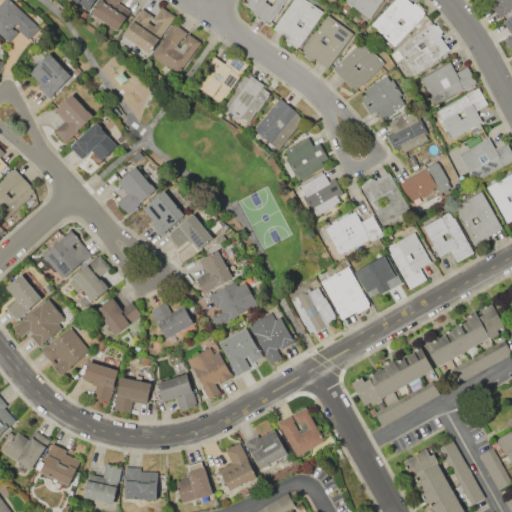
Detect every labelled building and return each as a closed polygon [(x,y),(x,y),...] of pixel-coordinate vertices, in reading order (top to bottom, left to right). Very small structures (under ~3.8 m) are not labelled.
[(10,0),(40,26),(28,39),(16,28),(18,25),(16,23),(12,27),(16,32),(8,41),(0,34),(0,2),(2,0),(10,0)] [(74,0),(94,0),(88,9),(74,0)] [(91,14),(100,0),(102,0),(114,8),(118,2),(130,10),(116,31),(91,14)] [(284,0),(269,23),(243,6),(247,0),(284,0)] [(292,0),(307,0),(323,11),(298,48),(285,40),(287,37),(274,28),(292,0)] [(345,0),(382,0),(370,19),(344,2),(345,0)] [(394,0),(408,0),(412,3),(414,2),(416,4),(417,2),(424,9),(422,10),(425,13),(394,46),(371,24),(394,0)] [(511,0),(511,8),(498,17),(491,5),(494,3),(492,0),(511,0)] [(123,35),(142,8),(153,15),(148,22),(153,26),(155,23),(152,20),(161,6),(175,16),(163,33),(162,32),(148,52),(123,35)] [(353,32),(328,68),(315,58),(313,60),(311,59),(310,61),(303,56),(304,54),(301,52),(303,49),(302,49),(328,14),(353,32)] [(511,34),(503,20),(511,14),(511,51),(510,50),(508,48),(507,47),(506,44),(505,41),(505,39),(511,34)] [(450,49),(415,75),(403,58),(397,62),(391,53),(396,49),(431,23),(432,24),(433,23),(435,26),(437,24),(442,31),(440,33),(442,35),(440,36),(450,49)] [(152,55),(174,24),(186,32),(182,38),(181,37),(176,45),(180,47),(185,40),(184,39),(188,33),(200,42),(178,74),(152,55)] [(362,40),(384,63),(354,92),(332,69),(362,40)] [(49,52),(71,74),(47,97),(38,87),(41,84),(29,72),(49,52)] [(248,64),(221,103),(197,87),(210,68),(207,66),(214,56),(224,62),(231,52),(248,64)] [(450,61),(456,72),(467,66),(476,82),(435,105),(420,77),(450,61)] [(73,70),(78,67),(82,73),(77,76),(73,70)] [(272,93),(258,113),(255,111),(248,121),(243,117),(241,120),(223,107),(245,75),(246,76),(248,73),(266,85),(264,88),(272,93)] [(405,104),(381,119),(376,110),(372,113),(370,110),(368,111),(363,104),(369,100),(362,88),(385,73),(390,81),(393,79),(401,92),(398,94),(405,104)] [(483,121),(449,141),(433,114),(443,108),(442,107),(478,87),(488,104),(476,110),(483,121)] [(71,93),(87,110),(88,110),(93,115),(64,142),(54,130),(64,120),(54,109),(71,93)] [(280,97),(299,113),(298,114),(303,118),(277,149),(254,129),(280,97)] [(387,134),(393,131),(388,121),(413,109),(417,119),(420,117),(427,133),(425,134),(428,139),(403,152),(401,147),(395,150),(387,134)] [(96,121),(108,134),(107,134),(117,144),(101,160),(91,149),(81,158),(70,146),(96,121)] [(511,153),(511,160),(473,182),(460,160),(461,159),(454,147),(462,143),(466,150),(482,141),(479,134),(484,131),(487,137),(489,136),(495,147),(506,141),(511,153)] [(307,136),(312,144),(318,141),(328,158),(322,162),(324,166),(301,180),(298,174),(295,176),(295,175),(290,177),(282,163),(287,161),(286,160),(289,158),(284,150),(307,136)] [(438,162),(449,181),(447,182),(450,187),(447,189),(448,191),(444,193),(443,191),(440,193),(436,185),(427,168),(438,162)] [(135,166),(155,189),(126,213),(116,202),(126,193),(117,182),(135,166)] [(0,181),(14,167),(31,185),(30,186),(35,191),(6,219),(0,213),(0,181)] [(398,182),(426,167),(427,168),(436,185),(408,200),(398,182)] [(324,172),(328,181),(335,178),(344,194),(337,198),(342,207),(318,220),(299,185),(324,172)] [(389,172),(412,213),(383,229),(360,186),(363,184),(362,182),(370,177),(371,179),(373,178),(374,180),(389,172)] [(487,187),(511,172),(511,219),(507,222),(487,187)] [(418,212),(413,201),(435,189),(441,199),(418,212)] [(481,190),(503,228),(475,245),(453,207),(481,190)] [(184,215),(160,235),(150,224),(153,221),(142,209),(164,191),(184,215)] [(355,211),(361,221),(372,215),(382,233),(347,252),(346,251),(340,254),(325,227),(355,211)] [(422,226),(447,212),(448,213),(449,212),(452,217),(453,217),(474,252),(457,262),(450,250),(439,256),(422,226)] [(193,213),(212,236),(197,248),(191,242),(190,243),(187,240),(178,247),(174,242),(172,243),(166,235),(193,213)] [(71,229),(92,252),(63,278),(42,255),(71,229)] [(414,231),(430,261),(420,267),(426,279),(409,288),(389,253),(390,253),(387,247),(389,246),(388,245),(414,231)] [(215,237),(223,233),(226,240),(218,243),(215,237)] [(233,276),(204,293),(195,278),(208,271),(205,266),(202,268),(198,260),(217,249),(233,276)] [(354,271),(386,253),(402,282),(380,295),(378,292),(369,297),(354,271)] [(99,254),(110,267),(97,277),(99,280),(101,278),(108,287),(93,300),(82,287),(76,292),(68,282),(74,277),(72,275),(96,255),(97,256),(99,254)] [(348,265),(369,303),(368,304),(369,306),(356,313),(355,311),(341,319),(320,281),(348,265)] [(21,274),(42,298),(17,320),(5,306),(15,297),(6,287),(21,274)] [(245,281),(258,305),(248,311),(247,309),(230,318),(231,320),(217,328),(210,316),(221,310),(219,307),(216,308),(209,295),(235,281),(238,285),(245,281)] [(292,301),(293,300),(292,297),(309,287),(311,291),(318,287),(324,297),(325,296),(336,317),(329,321),(331,324),(314,334),(312,330),(309,332),(305,325),(303,326),(298,316),(300,315),(292,301)] [(48,297),(65,318),(58,323),(62,327),(39,346),(29,334),(31,333),(29,330),(20,337),(12,327),(23,317),(24,318),(37,307),(36,306),(48,297)] [(112,297),(121,309),(131,301),(141,314),(115,334),(96,309),(112,297)] [(193,323),(165,339),(163,335),(165,335),(159,325),(157,326),(150,312),(152,311),(150,310),(166,301),(172,312),(183,306),(193,323)] [(437,367),(424,344),(463,321),(462,319),(475,311),(478,316),(482,314),(479,309),(491,302),(504,325),(496,330),(498,334),(489,339),(489,338),(437,367)] [(248,326),(272,313),(275,319),(280,316),(294,342),(281,349),(279,347),(276,348),(282,358),(270,365),(248,326)] [(70,326),(90,350),(60,374),(53,365),(60,359),(58,357),(52,362),(42,349),(70,326)] [(218,343),(246,327),(263,357),(252,363),(247,356),(244,358),(250,368),(237,375),(218,343)] [(511,352),(454,385),(447,372),(504,339),(511,352)] [(101,352),(96,349),(101,342),(106,345),(101,352)] [(433,369),(372,405),(370,402),(364,406),(350,382),(362,375),(363,377),(379,367),(378,366),(393,357),(396,362),(412,352),(410,349),(419,344),(433,369)] [(186,360),(209,347),(213,354),(218,351),(232,377),(220,384),(218,381),(214,383),(220,394),(209,400),(186,360)] [(149,358),(148,366),(140,365),(142,357),(149,358)] [(89,360),(119,370),(109,400),(108,399),(107,402),(93,397),(97,383),(83,378),(89,360)] [(156,383),(186,373),(196,405),(180,409),(176,398),(162,402),(156,383)] [(121,376),(150,382),(146,404),(132,401),(130,413),(114,409),(121,376)] [(383,427),(375,413),(431,380),(439,394),(383,427)] [(0,396),(7,405),(4,407),(7,409),(8,408),(17,419),(0,433),(0,396)] [(277,423),(290,415),(294,421),(293,422),(298,430),(302,428),(299,423),(298,423),(296,420),(295,420),(292,414),(305,407),(324,440),(296,456),(277,423)] [(260,471),(243,442),(257,434),(259,437),(274,429),(288,454),(260,471)] [(511,464),(506,454),(504,455),(495,439),(511,429),(511,464)] [(29,470),(3,452),(17,432),(29,440),(36,430),(50,440),(29,470)] [(452,439),(486,497),(472,505),(438,447),(452,439)] [(218,469),(231,462),(225,450),(240,442),(253,468),(251,468),(256,478),(230,491),(218,469)] [(68,487),(38,473),(53,443),(67,449),(65,453),(81,461),(68,487)] [(464,511),(433,511),(431,507),(433,506),(430,501),(426,503),(420,493),(424,491),(415,475),(412,478),(402,461),(426,448),(430,455),(433,453),(440,465),(438,466),(464,511)] [(511,482),(499,490),(479,455),(492,448),(511,482)] [(182,502),(176,481),(189,477),(187,472),(189,471),(188,465),(201,461),(203,467),(204,467),(212,493),(182,502)] [(83,497),(88,473),(102,476),(105,462),(121,466),(114,503),(83,497)] [(290,465),(296,462),(299,467),(293,470),(290,465)] [(124,498),(126,466),(141,466),(140,471),(157,471),(156,500),(124,498)] [(251,511),(287,492),(295,506),(284,511),(251,511)] [(511,511),(510,511),(502,499),(511,493),(511,511)] [(0,511),(0,496),(12,511),(0,511)]
